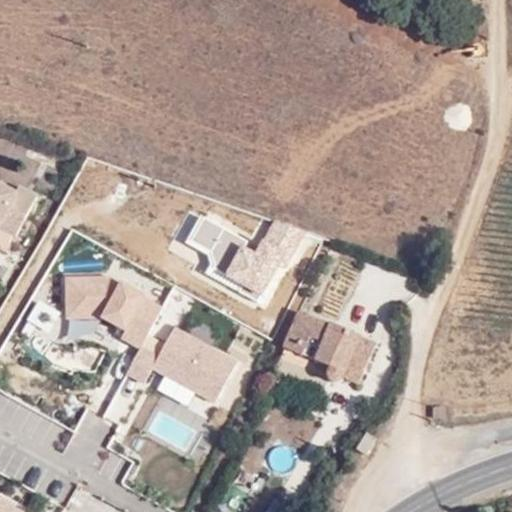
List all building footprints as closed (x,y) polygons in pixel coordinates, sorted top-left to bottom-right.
[(7,204),(0,199),(0,242),(4,245),(28,203),(12,194),(7,204)] [(287,270),(307,231),(273,219),(266,240),(262,237),(254,251),(243,249),(248,241),(202,216),(186,242),(206,253),(209,264),(205,272),(257,302),(276,267),(287,270)] [(102,273),(61,278),(64,320),(99,319),(124,331),(120,340),(140,348),(161,306),(123,280),(109,275),(102,273)] [(343,378),(356,384),(371,349),(298,314),(283,347),(327,369),(325,377),(328,383),(334,385),(338,385),(343,378)] [(140,348),(126,374),(144,384),(152,369),(215,403),(236,363),(174,329),(158,358),(140,348)] [(432,409),(432,421),(443,421),(443,410),(432,409)] [(356,474),(364,460),(354,454),(346,468),(356,474)] [(283,511),(286,509),(270,500),(262,511),(283,511)] [(0,511),(22,511),(5,503),(3,508),(0,506),(0,511)]
